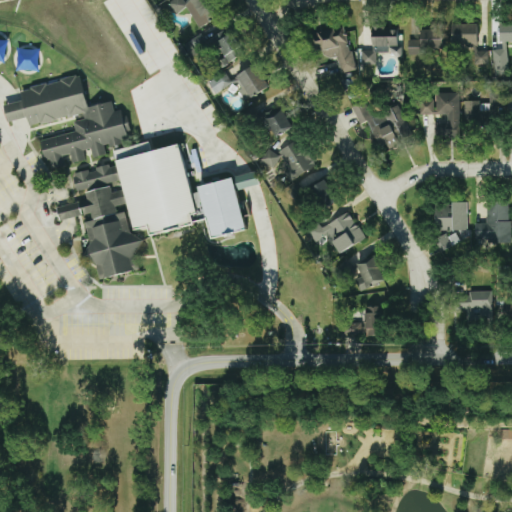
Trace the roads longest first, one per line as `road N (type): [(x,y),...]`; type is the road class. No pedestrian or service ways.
road 1 (tertiary): [(168,511),(171,391),(193,363),(511,357)]
road 2 (residential): [(431,358),(429,268),(262,0)]
road 3 (residential): [(386,195),(446,169),(511,169)]
